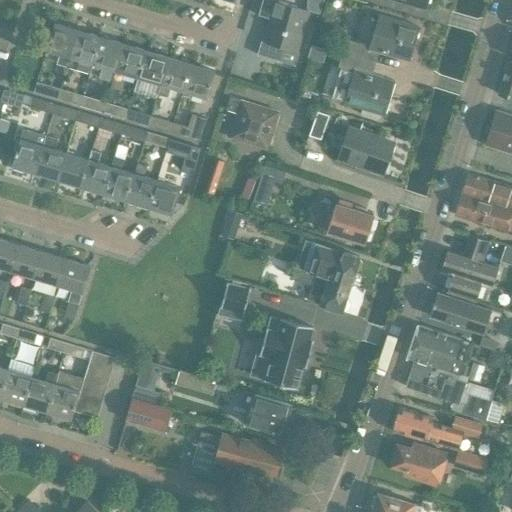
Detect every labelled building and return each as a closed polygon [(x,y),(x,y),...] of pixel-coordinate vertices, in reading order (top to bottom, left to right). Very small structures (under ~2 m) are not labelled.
[(276,60),(280,47),(296,51),(309,10),(278,1),(278,0),(261,0),(260,7),(270,10),(261,41),(260,41),(256,54),(276,60)] [(396,0),(424,8),(426,0),(396,0)] [(346,38),(342,54),(374,63),(377,52),(408,61),(418,27),(377,15),(368,45),(346,38)] [(66,68),(77,29),(53,22),(45,50),(59,54),(56,65),(66,68)] [(77,29),(66,68),(88,74),(92,63),(99,36),(77,29)] [(114,70),(122,42),(99,36),(92,63),(114,70)] [(122,42),(114,70),(137,76),(145,49),(122,42)] [(145,49),(137,76),(159,83),(167,56),(145,49)] [(374,63),(342,54),(337,69),(351,73),(342,102),(362,108),(361,113),(363,116),(376,120),(379,117),(380,114),(384,115),(394,82),(370,74),(374,63)] [(167,56),(159,83),(160,83),(157,94),(167,97),(170,86),(182,89),(190,62),(167,56)] [(511,62),(508,61),(498,94),(511,98),(511,62)] [(190,62),(182,89),(205,96),(213,69),(190,62)] [(56,99),(59,89),(36,82),(33,93),(56,99)] [(59,89),(56,99),(79,106),(82,96),(59,89)] [(82,96),(79,106),(102,113),(105,103),(82,96)] [(278,112),(230,97),(226,109),(238,113),(231,137),(266,148),(278,112)] [(51,114),(54,104),(32,98),(29,107),(51,114)] [(105,103),(102,113),(124,120),(127,110),(105,103)] [(74,121),(77,111),(54,104),(51,114),(74,121)] [(127,110),(124,120),(147,126),(150,116),(127,110)] [(96,127),(99,118),(77,111),(74,121),(96,127)] [(328,115),(316,111),(308,135),(320,139),(328,115)] [(511,153),(511,115),(496,111),(495,111),(484,145),(511,153)] [(172,123),(169,133),(199,142),(206,119),(191,114),(187,127),(172,123)] [(150,116),(147,126),(169,133),(172,123),(150,116)] [(119,134),(122,125),(99,118),(96,127),(119,134)] [(142,141),(145,131),(122,125),(119,134),(142,141)] [(348,127),(337,158),(382,174),(393,143),(348,127)] [(34,173),(45,136),(21,130),(11,166),(34,173)] [(165,148),(167,138),(145,131),(142,141),(165,148)] [(45,136),(34,173),(57,179),(65,152),(53,149),(56,139),(45,136)] [(167,138),(165,148),(189,155),(192,146),(167,138)] [(87,159),(79,186),(102,193),(110,165),(98,162),(101,153),(91,150),(88,159),(87,159)] [(65,152),(57,179),(79,186),(87,159),(65,152)] [(205,191),(214,194),(224,162),(223,162),(225,157),(217,155),(216,160),(214,160),(205,191)] [(110,165),(102,193),(125,199),(133,172),(121,169),(124,160),(114,157),(111,166),(110,165)] [(133,172),(125,199),(147,206),(155,179),(144,175),(147,167),(136,164),(134,172),(133,172)] [(265,166),(254,199),(265,203),(273,180),(281,182),(284,172),(265,166)] [(461,193),(511,208),(511,186),(467,172),(461,193)] [(155,179),(147,206),(171,213),(179,186),(155,179)] [(511,217),(511,208),(461,193),(454,215),(508,231),(511,231),(511,223),(510,223),(511,217)] [(363,242),(372,215),(350,208),(351,203),(339,199),(338,204),(335,203),(327,231),(363,242)] [(221,235),(234,239),(241,215),(229,211),(221,235)] [(492,284),(497,267),(481,262),(487,241),(469,236),(463,256),(446,251),(440,271),(451,274),(446,292),(475,301),(481,281),(492,284)] [(0,267),(9,270),(17,243),(0,238),(0,267)] [(296,267),(350,285),(354,273),(360,270),(362,265),(358,258),(359,257),(304,239),(296,267)] [(33,277),(41,250),(17,243),(9,270),(33,277)] [(511,246),(505,245),(500,260),(511,264),(511,246)] [(56,284),(64,257),(41,250),(33,277),(56,284)] [(64,257),(56,284),(71,288),(67,299),(77,302),(80,291),(88,265),(64,257)] [(350,285),(296,267),(292,279),(311,285),(307,297),(319,301),(318,304),(341,312),(348,309),(349,303),(346,297),(350,285)] [(226,282),(218,313),(241,319),(249,288),(226,282)] [(24,305),(29,288),(20,285),(14,301),(24,305)] [(47,312),(52,294),(43,292),(38,309),(47,312)] [(491,310),(438,292),(430,317),(483,334),(491,310)] [(72,318),(77,302),(67,299),(62,316),(72,318)] [(260,338),(250,374),(265,378),(264,379),(295,388),(301,364),(305,366),(312,340),(308,339),(312,326),(281,317),(281,319),(270,316),(267,328),(266,328),(263,339),(260,338)] [(0,331),(16,337),(18,327),(1,322),(0,326),(0,331)] [(405,386),(443,398),(458,403),(459,401),(466,403),(463,413),(495,424),(501,405),(492,402),(492,400),(489,399),(492,390),(466,381),(467,376),(461,374),(464,365),(453,361),(460,339),(418,325),(407,358),(414,360),(405,386)] [(18,327),(16,337),(32,342),(35,332),(18,327)] [(63,351),(66,341),(49,337),(46,346),(63,351)] [(66,341),(63,351),(80,356),(83,347),(66,341)] [(88,359),(111,366),(114,356),(91,349),(88,359)] [(85,369),(108,376),(111,366),(88,359),(85,369)] [(6,368),(0,388),(0,396),(22,403),(30,375),(6,368)] [(82,379),(105,386),(108,376),(85,369),(82,378),(82,379)] [(56,374),(46,410),(70,418),(72,409),(76,399),(79,389),(82,379),(82,378),(58,370),(57,374),(56,374)] [(211,395),(215,381),(178,370),(174,384),(211,395)] [(30,375),(22,403),(46,410),(56,374),(48,371),(45,380),(30,375)] [(79,389),(102,396),(105,386),(82,379),(79,389)] [(76,399),(99,406),(102,396),(79,389),(76,399)] [(281,433),(290,403),(255,393),(255,395),(244,392),(240,403),(252,406),(246,423),(281,433)] [(163,430),(170,408),(130,396),(123,418),(163,430)] [(76,399),(72,409),(95,416),(99,406),(76,399)] [(477,436),(480,423),(454,416),(451,428),(431,422),(432,417),(399,408),(392,430),(456,448),(461,431),(477,436)] [(275,477),(283,451),(259,444),(261,440),(251,437),(250,441),(221,433),(219,440),(203,435),(193,469),(210,473),(214,459),(275,477)] [(436,484),(445,453),(428,448),(428,446),(418,443),(418,445),(411,443),(409,447),(396,443),(390,464),(403,468),(402,473),(436,484)] [(453,467),(483,476),(488,459),(458,450),(453,467)] [(371,511),(418,511),(420,505),(377,492),(376,496),(374,495),(370,506),(373,506),(371,511)] [(97,511),(86,500),(73,511),(61,511),(59,509),(56,511),(97,511)]
